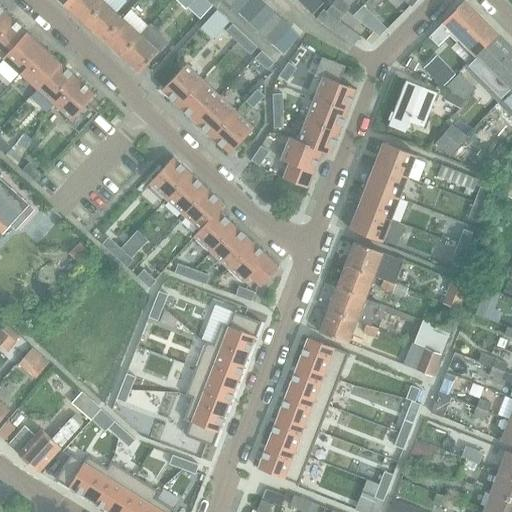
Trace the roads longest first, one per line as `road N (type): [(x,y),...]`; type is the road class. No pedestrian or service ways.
road 1 (residential): [(308,248),(254,215),(29,0)]
road 2 (residential): [(308,248),(382,56),(439,0)]
road 3 (residential): [(215,511),(308,248)]
